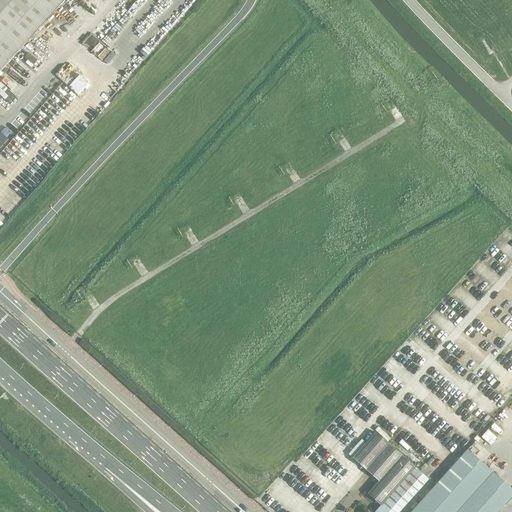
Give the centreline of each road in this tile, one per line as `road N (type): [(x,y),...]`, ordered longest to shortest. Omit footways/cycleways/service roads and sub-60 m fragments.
road 1 (tertiary): [(244,511),(0,291)]
road 2 (trunk): [(212,511),(0,321)]
road 3 (trunk): [(0,367),(109,463)]
